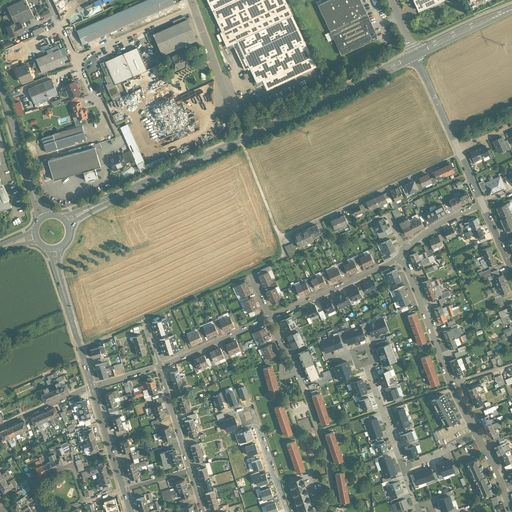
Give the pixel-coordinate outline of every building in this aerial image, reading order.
[(25,0),(22,0),(7,7),(14,23),(16,26),(21,23),(29,19),(34,17),(25,0)] [(149,0),(146,0),(76,31),(83,45),(156,13),(149,0)] [(172,0),(149,0),(156,13),(174,5),(172,0)] [(206,0),(222,32),(220,33),(226,47),(237,42),(243,55),(298,30),(284,0),(206,0)] [(328,0),(317,5),(330,32),(367,15),(359,0),(328,0)] [(441,0),(413,0),(418,11),(428,6),(429,7),(430,7),(433,7),(436,6),(438,4),(440,1),(440,0),(441,0)] [(92,6),(96,15),(106,10),(102,1),(92,6)] [(330,32),(324,35),(328,42),(334,40),(341,56),(378,38),(367,15),(330,32)] [(184,17),(173,22),(174,25),(186,20),(184,17)] [(174,25),(153,34),(162,53),(195,38),(187,20),(174,25)] [(16,26),(14,23),(7,26),(11,36),(24,30),(21,23),(16,26)] [(33,30),(36,35),(45,30),(43,26),(33,30)] [(298,30),(243,55),(256,83),(255,84),(257,87),(263,84),(267,91),(305,73),(300,63),(311,57),(298,30)] [(136,48),(123,54),(133,77),(147,71),(136,48)] [(59,50),(36,59),(42,73),(65,64),(59,50)] [(186,53),(176,58),(175,55),(169,58),(170,61),(171,60),(175,70),(186,65),(187,68),(192,66),(191,63),(190,63),(186,53)] [(123,54),(100,64),(106,77),(111,75),(115,85),(116,85),(133,77),(123,54)] [(311,57),(300,63),(305,73),(316,68),(311,57)] [(27,65),(21,68),(21,67),(17,68),(21,78),(20,79),(22,83),(26,81),(26,82),(32,80),(30,76),(32,75),(30,70),(29,70),(27,65)] [(115,85),(111,75),(106,77),(105,77),(108,83),(109,82),(110,84),(106,85),(112,98),(120,94),(116,85),(115,85)] [(51,80),(28,89),(34,103),(57,94),(51,80)] [(74,82),(64,87),(70,98),(71,98),(79,94),(80,93),(77,89),(76,87),(76,86),(74,82)] [(211,98),(208,90),(211,89),(209,84),(196,89),(198,93),(201,92),(202,96),(198,97),(200,102),(211,98)] [(134,86),(126,89),(128,95),(136,91),(134,86)] [(22,101),(15,102),(19,115),(25,113),(22,101)] [(81,106),(72,108),(74,113),(72,113),(73,117),(77,116),(78,120),(86,118),(87,117),(85,113),(86,113),(87,111),(86,110),(85,109),(82,110),(81,106)] [(78,120),(74,121),(76,128),(53,135),(57,149),(86,141),(82,126),(87,124),(86,118),(78,120)] [(127,125),(121,128),(127,142),(133,139),(127,125)] [(46,153),(57,149),(53,135),(42,138),(46,153)] [(499,140),(497,141),(496,140),(493,142),(498,153),(501,151),(501,150),(503,149),(503,150),(507,149),(507,148),(504,142),(502,137),(498,139),(499,140)] [(138,151),(133,139),(127,142),(131,151),(135,159),(135,160),(141,157),(139,152),(135,154),(134,153),(138,151)] [(485,146),(477,149),(481,158),(489,155),(487,151),(485,146)] [(95,147),(48,161),(54,180),(83,172),(86,181),(90,180),(90,181),(94,180),(94,179),(98,178),(95,168),(100,166),(95,147)] [(477,149),(470,152),(472,157),(474,162),(474,161),(481,158),(477,149)] [(128,152),(121,155),(125,163),(132,160),(128,152)] [(121,154),(117,155),(112,157),(113,157),(109,159),(111,165),(111,166),(112,167),(113,168),(113,169),(120,166),(120,167),(126,164),(125,163),(121,155),(121,154)] [(450,164),(442,168),(445,175),(453,171),(454,171),(452,168),(450,164)] [(442,168),(434,172),(436,176),(437,179),(445,175),(442,168)] [(428,175),(419,179),(422,186),(431,182),(430,179),(428,175)] [(484,184),(486,189),(489,196),(505,189),(501,180),(500,177),(499,177),(484,184)] [(0,179),(0,211),(11,207),(8,200),(4,202),(0,192),(0,187),(3,186),(0,179)] [(456,190),(465,186),(462,180),(453,184),(456,190)] [(409,193),(417,190),(413,181),(405,185),(406,187),(409,193)] [(484,184),(483,181),(478,183),(482,192),(486,189),(484,184)] [(398,187),(390,191),(395,201),(396,203),(401,200),(400,198),(402,197),(398,187)] [(466,192),(461,195),(461,196),(458,197),(462,205),(467,202),(467,201),(470,200),(466,192)] [(383,194),(374,198),(378,206),(387,202),(383,194)] [(458,197),(455,199),(454,199),(449,201),(453,209),(456,207),(462,205),(458,197)] [(374,198),(369,200),(369,201),(366,202),(369,210),(378,206),(374,198)] [(511,204),(511,202),(496,208),(501,220),(510,216),(511,215),(509,210),(511,208),(511,204)] [(442,205),(436,208),(437,209),(433,210),(437,218),(443,215),(442,214),(446,213),(442,205)] [(358,206),(350,209),(353,216),(361,212),(362,212),(360,210),(358,206)] [(433,210),(430,212),(424,215),(428,222),(431,220),(432,220),(437,218),(433,210)] [(344,215),(331,221),(334,229),(347,223),(344,215)] [(501,220),(500,220),(505,231),(511,227),(511,219),(510,216),(501,220)] [(473,218),(468,220),(469,222),(464,224),(466,228),(471,226),(472,230),(479,227),(478,223),(479,223),(477,219),(474,220),(473,218)] [(382,219),(374,222),(375,226),(374,226),(376,230),(377,229),(378,232),(378,233),(385,229),(387,229),(385,225),(386,225),(385,221),(384,222),(382,219)] [(409,221),(408,219),(399,223),(406,236),(406,235),(409,234),(415,231),(409,221)] [(419,219),(414,222),(413,219),(409,221),(415,231),(420,228),(423,226),(419,219)] [(316,225),(308,229),(313,239),(317,237),(316,236),(320,234),(316,225)] [(472,230),(468,232),(470,235),(473,234),(475,239),(484,235),(482,231),(481,231),(479,227),(472,230)] [(451,228),(443,231),(445,236),(447,239),(455,236),(451,228)] [(308,229),(293,236),(298,247),(313,240),(313,239),(308,229)] [(385,229),(378,233),(378,232),(377,233),(380,239),(388,236),(385,229)] [(438,237),(429,241),(432,249),(442,245),(440,242),(438,237)] [(390,240),(381,244),(383,249),(392,245),(390,240)] [(392,245),(383,249),(386,255),(395,250),(392,245)] [(490,247),(481,250),(485,259),(492,256),(491,252),(492,252),(490,247)] [(417,253),(409,256),(412,263),(424,259),(422,254),(418,256),(417,253)] [(370,254),(364,256),(369,266),(374,263),(372,259),(370,254)] [(359,259),(361,263),(363,268),(369,266),(364,256),(359,259)] [(481,260),(480,261),(481,265),(486,263),(488,267),(496,264),(495,259),(493,259),(492,256),(485,259),(481,260)] [(424,259),(412,263),(415,271),(422,268),(421,266),(430,263),(428,257),(424,259)] [(354,261),(348,264),(353,273),(358,270),(356,266),(354,261)] [(343,266),(345,271),(347,275),(353,273),(348,264),(343,266)] [(338,268),(332,271),(337,280),(342,278),(340,273),(338,268)] [(396,270),(386,274),(389,279),(398,275),(396,270)] [(332,271),(327,273),(330,279),(331,282),(337,280),(332,271)] [(262,274),(259,276),(261,281),(270,277),(268,272),(262,274)] [(498,273),(493,276),(497,287),(505,284),(503,280),(504,280),(503,275),(499,276),(498,273)] [(398,275),(389,279),(391,285),(395,283),(400,281),(398,275)] [(322,276),(316,278),(321,287),(326,285),(324,281),(322,276)] [(270,277),(261,281),(263,286),(267,285),(272,282),(270,277)] [(311,280),(314,286),(315,290),(321,287),(316,278),(311,280)] [(369,281),(365,283),(362,285),(366,293),(376,288),(373,283),(372,280),(369,282),(369,281)] [(429,280),(422,283),(424,290),(432,287),(429,280)] [(241,284),(236,286),(238,291),(247,287),(245,282),(241,284)] [(306,283),(300,285),(305,294),(310,292),(308,288),(306,283)] [(505,284),(497,287),(501,295),(502,295),(503,297),(507,295),(507,293),(509,292),(507,287),(506,288),(505,284)] [(295,288),(297,292),(299,297),(305,294),(300,285),(295,288)] [(403,286),(393,290),(396,296),(405,292),(403,286)] [(247,287),(238,291),(241,297),(246,294),(250,292),(247,287)] [(359,291),(357,287),(348,291),(350,295),(353,301),(361,297),(359,291)] [(432,287),(424,290),(427,297),(434,295),(432,287)] [(269,290),(266,292),(268,297),(277,293),(275,288),(269,290)] [(405,292),(396,296),(398,301),(407,297),(405,292)] [(277,293),(268,297),(271,302),(275,301),(280,298),(277,293)] [(348,305),(343,294),(340,295),(340,296),(338,297),(338,296),(335,297),(339,307),(342,305),(343,307),(347,305),(348,305)] [(407,297),(398,301),(400,307),(404,305),(410,303),(407,297)] [(249,300),(243,302),(245,307),(255,303),(252,298),(249,300)] [(322,302),(325,309),(327,313),(334,310),(329,299),(322,302)] [(255,303),(245,307),(248,313),(257,308),(255,303)] [(511,304),(507,306),(508,309),(503,310),(506,316),(511,313),(511,304)] [(315,305),(306,309),(309,318),(318,313),(315,305)] [(441,307),(434,310),(436,317),(444,314),(442,309),(441,307)] [(455,309),(448,312),(450,317),(453,316),(458,314),(457,309),(455,309)] [(326,319),(326,317),(323,311),(318,313),(322,321),(326,319)] [(511,313),(506,316),(505,316),(503,317),(505,321),(511,319),(511,320),(511,313)] [(425,342),(415,314),(408,316),(418,345),(425,342)] [(444,314),(436,317),(439,324),(446,321),(444,314)] [(280,322),(282,326),(294,321),(292,316),(285,319),(280,322)] [(230,317),(225,320),(229,329),(234,326),(232,322),(230,317)] [(154,329),(156,336),(169,332),(168,328),(169,328),(167,321),(166,321),(165,318),(152,322),(153,327),(154,327),(154,329)] [(375,322),(379,334),(387,331),(384,322),(382,318),(375,321),(375,322)] [(220,322),(219,322),(221,327),(223,331),(229,329),(225,320),(220,322)] [(294,321),(282,326),(284,331),(289,329),(296,326),(294,321)] [(375,322),(367,325),(369,330),(371,336),(379,334),(375,322)] [(214,325),(209,327),(213,336),(218,334),(216,329),(214,324),(214,325)] [(352,330),(356,342),(365,339),(362,332),(360,326),(352,329),(352,330)] [(204,329),(203,329),(206,335),(207,338),(213,336),(209,327),(204,329)] [(451,329),(442,332),(446,343),(447,343),(454,340),(459,338),(456,328),(455,327),(451,329)] [(260,330),(255,332),(257,338),(266,334),(264,328),(260,330)] [(344,333),(345,338),(348,345),(356,342),(352,330),(344,333)] [(198,332),(193,334),(197,343),(202,341),(200,337),(198,332)] [(287,337),(290,342),(301,337),(298,332),(292,335),(287,337)] [(187,336),(190,342),(191,346),(197,343),(193,334),(187,336)] [(266,334),(257,338),(259,343),(265,340),(269,339),(266,334)] [(141,335),(132,337),(138,356),(146,354),(141,335)] [(340,340),(338,335),(338,336),(329,338),(334,350),(342,347),(340,340)] [(173,336),(159,340),(161,346),(162,346),(162,348),(164,355),(177,351),(176,347),(177,347),(175,339),(174,340),(173,336)] [(301,337),(290,342),(292,349),(297,347),(304,344),(304,343),(301,337)] [(334,350),(329,338),(321,341),(325,353),(334,350)] [(454,340),(447,343),(449,350),(456,347),(454,340)] [(236,341),(231,343),(235,352),(240,350),(238,344),(236,341)] [(235,352),(231,343),(225,346),(227,349),(230,355),(235,352)] [(267,346),(262,348),(264,354),(273,350),(271,344),(267,346)] [(377,349),(379,357),(393,352),(390,344),(382,346),(377,349)] [(103,345),(98,346),(99,348),(90,350),(93,358),(101,356),(101,353),(105,352),(104,348),(103,345)] [(220,348),(215,350),(219,360),(224,357),(222,352),(220,348)] [(315,362),(310,349),(298,354),(299,357),(298,358),(299,360),(300,360),(301,362),(300,362),(301,364),(302,364),(303,367),(315,362)] [(215,350),(209,353),(211,356),(214,362),(219,360),(215,350)] [(273,350),(264,354),(267,359),(272,356),(276,355),(273,350)] [(396,361),(393,352),(379,357),(382,365),(388,363),(396,361)] [(206,359),(204,355),(199,358),(203,367),(208,364),(206,359)] [(272,356),(267,359),(264,360),(266,365),(274,361),(272,356)] [(439,384),(429,356),(421,358),(431,387),(439,384)] [(203,367),(199,358),(193,360),(195,364),(198,369),(203,367)] [(456,359),(449,362),(452,369),(459,367),(456,359)] [(95,365),(97,371),(106,368),(105,362),(95,365)] [(315,362),(303,367),(304,370),(304,371),(305,373),(306,375),(305,375),(306,377),(307,377),(309,381),(321,376),(315,362)] [(347,362),(334,367),(337,374),(350,369),(347,362)] [(271,366),(263,369),(271,398),(280,396),(271,366)] [(106,368),(97,371),(99,379),(108,376),(106,371),(109,370),(108,367),(106,368)] [(459,367),(452,369),(454,377),(462,374),(459,367)] [(350,369),(337,374),(339,381),(347,378),(353,376),(352,376),(350,369)] [(178,370),(170,373),(175,388),(183,386),(178,370)] [(380,381),(391,376),(389,371),(389,370),(384,372),(378,375),(380,381)] [(504,385),(500,375),(494,378),(498,387),(504,385)] [(388,384),(393,382),(391,376),(380,381),(382,386),(388,384)] [(151,379),(151,378),(147,379),(147,380),(147,382),(146,383),(146,385),(139,387),(140,391),(143,390),(147,389),(155,386),(154,380),(152,381),(151,379)] [(62,394),(57,383),(55,379),(53,380),(56,386),(55,386),(55,385),(52,387),(53,390),(56,397),(62,394)] [(356,381),(350,383),(350,384),(352,390),(364,385),(362,379),(356,381)] [(65,384),(61,386),(59,382),(57,383),(62,394),(68,392),(67,389),(69,388),(67,384),(65,384)] [(475,387),(468,390),(472,398),(480,395),(484,393),(480,384),(475,386),(475,387)] [(364,385),(352,390),(355,395),(355,396),(361,393),(366,391),(364,385)] [(155,386),(147,389),(148,391),(149,394),(152,394),(152,395),(155,394),(155,393),(157,392),(155,386)] [(231,387),(224,390),(230,405),(237,403),(235,397),(232,390),(231,387)] [(245,387),(238,389),(242,400),(248,398),(245,387)] [(394,398),(399,397),(399,396),(396,389),(396,388),(386,392),(384,393),(387,401),(394,398)] [(49,391),(47,392),(50,400),(56,397),(53,390),(49,391)] [(50,400),(47,392),(45,393),(41,395),(44,402),(50,400)] [(112,392),(104,395),(106,401),(114,399),(112,392)] [(329,422),(320,393),(317,394),(312,396),(322,424),(329,422)] [(185,394),(177,397),(182,413),(190,410),(185,394)] [(220,395),(213,397),(218,410),(224,408),(222,402),(220,395)] [(449,406),(447,402),(447,403),(446,401),(447,401),(443,395),(437,398),(431,401),(433,404),(432,405),(436,412),(437,412),(440,418),(439,419),(442,425),(443,424),(445,427),(457,420),(455,416),(454,416),(453,415),(454,414),(452,411),(451,411),(448,406),(449,406)] [(480,395),(472,398),(475,407),(482,404),(480,398),(481,397),(480,395)] [(369,400),(368,398),(360,401),(359,401),(362,410),(366,409),(372,407),(370,403),(371,403),(370,400),(369,400)] [(114,399),(106,401),(108,407),(116,405),(114,399)] [(156,405),(153,406),(153,407),(148,408),(150,414),(155,412),(163,410),(161,404),(158,405),(158,403),(155,404),(156,405)] [(86,405),(79,407),(79,409),(80,413),(88,411),(86,405)] [(292,433),(282,405),(274,408),(284,436),(292,433)] [(55,408),(48,410),(52,418),(54,417),(58,415),(55,408)] [(394,421),(406,417),(403,408),(398,410),(391,412),(394,421)] [(52,418),(48,410),(43,413),(46,420),(50,419),(52,418)] [(163,410),(155,412),(156,415),(156,418),(164,416),(163,410)] [(60,413),(60,414),(63,419),(65,423),(68,421),(64,411),(60,413)] [(43,413),(37,416),(40,423),(42,422),(46,420),(43,413)] [(79,422),(89,419),(89,416),(87,417),(87,418),(85,418),(84,418),(82,418),(80,413),(76,414),(79,422)] [(37,416),(31,418),(34,426),(38,424),(40,423),(37,416)] [(120,416),(112,419),(114,424),(121,422),(120,416)] [(234,417),(222,421),(226,432),(238,429),(234,417)] [(404,427),(409,425),(406,417),(394,421),(398,429),(404,427)] [(495,418),(489,421),(488,417),(481,420),(484,428),(497,422),(495,418)] [(379,427),(376,418),(370,421),(364,422),(365,423),(368,431),(379,427)] [(193,419),(184,421),(189,437),(197,435),(193,419)] [(121,422),(114,424),(115,430),(123,428),(122,426),(129,424),(128,420),(121,422)] [(24,421),(18,424),(21,431),(23,430),(27,429),(24,421)] [(497,422),(484,428),(488,436),(491,435),(495,433),(493,430),(499,427),(497,422)] [(21,431),(18,424),(12,427),(15,434),(19,432),(21,431)] [(15,434),(12,427),(6,430),(9,437),(13,435),(15,434)] [(168,427),(160,429),(161,432),(162,435),(170,433),(168,427)] [(382,435),(379,427),(368,431),(370,439),(371,440),(376,438),(382,435)] [(91,429),(87,430),(87,429),(83,430),(84,435),(86,440),(87,440),(94,437),(91,429)] [(9,437),(6,430),(0,432),(1,435),(0,436),(1,438),(2,437),(3,439),(7,438),(8,440),(10,439),(9,437)] [(237,435),(239,442),(248,440),(252,438),(250,431),(242,433),(237,435)] [(343,460),(333,432),(325,435),(335,463),(343,460)] [(408,442),(414,440),(411,432),(400,436),(403,444),(408,442)] [(170,433),(162,435),(163,438),(163,441),(171,439),(170,433)] [(94,437),(87,440),(88,443),(89,446),(96,443),(94,437)] [(126,439),(119,442),(121,447),(128,445),(126,439)] [(295,441),(287,444),(296,473),(304,470),(295,441)] [(67,442),(61,445),(64,453),(70,451),(67,442)] [(375,452),(376,451),(377,455),(388,451),(385,442),(384,442),(375,445),(373,446),(375,452)] [(506,442),(494,449),(498,457),(504,453),(510,450),(506,442)] [(96,443),(89,446),(90,449),(91,452),(96,451),(98,450),(96,443)] [(199,443),(191,446),(195,462),(204,459),(199,443)] [(49,449),(51,452),(56,450),(61,447),(60,444),(49,449)] [(255,444),(245,447),(248,456),(258,452),(255,444)] [(128,445),(121,447),(122,453),(130,451),(128,445)] [(84,447),(81,448),(84,455),(86,455),(86,454),(85,450),(90,449),(89,446),(84,447)] [(415,446),(405,450),(407,457),(417,454),(415,446)] [(56,450),(57,453),(59,456),(64,453),(61,447),(56,450)] [(160,453),(162,461),(177,456),(176,450),(173,451),(172,449),(160,453)] [(508,461),(504,453),(498,457),(502,465),(508,461)] [(177,456),(162,461),(164,468),(171,466),(171,464),(173,464),(174,465),(176,464),(176,463),(179,462),(177,456)] [(56,459),(54,460),(58,467),(63,465),(60,457),(56,459)] [(393,465),(390,457),(384,459),(378,461),(379,461),(382,470),(393,465)] [(259,459),(251,462),(254,471),(262,468),(259,459)] [(480,466),(476,459),(467,463),(469,466),(467,467),(469,472),(470,471),(471,473),(470,473),(472,478),(474,477),(475,481),(476,480),(477,483),(475,484),(477,489),(478,488),(479,490),(478,490),(480,495),(482,494),(484,497),(493,494),(489,486),(491,485),(490,483),(488,483),(485,476),(484,476),(481,469),(482,468),(481,466),(480,466)] [(52,461),(48,463),(52,470),(58,467),(54,460),(52,461)] [(444,462),(448,474),(453,472),(454,472),(451,466),(449,460),(444,462)] [(133,462),(125,464),(127,471),(145,465),(146,465),(145,461),(134,464),(133,462)] [(444,462),(438,464),(440,470),(442,476),(443,476),(448,474),(444,462)] [(44,464),(42,465),(46,473),(52,470),(48,463),(44,464)] [(40,466),(36,468),(40,476),(46,473),(42,465),(40,466)] [(145,465),(127,471),(130,479),(138,477),(136,470),(138,469),(138,470),(146,468),(145,465)] [(393,465),(382,470),(384,478),(385,478),(390,476),(396,474),(393,465)] [(432,474),(430,467),(421,470),(426,482),(434,479),(432,474)] [(206,468),(198,470),(201,479),(209,477),(206,468)] [(106,469),(98,471),(99,474),(100,477),(108,475),(106,469)] [(0,472),(0,479),(3,478),(9,474),(7,470),(5,472),(5,473),(1,475),(0,472)] [(426,482),(421,470),(413,473),(415,480),(417,485),(426,482)] [(349,502),(344,472),(336,473),(341,503),(349,502)] [(260,475),(254,477),(257,486),(259,485),(265,483),(268,482),(265,474),(260,475)] [(100,477),(97,478),(99,483),(109,480),(108,475),(100,477)] [(209,477),(201,479),(204,489),(212,486),(209,477)] [(302,478),(290,482),(295,499),(307,495),(302,478)] [(27,480),(21,483),(24,490),(22,491),(24,495),(30,492),(31,495),(34,493),(33,491),(32,491),(27,480)] [(109,480),(99,483),(101,491),(112,488),(109,480)] [(389,484),(385,485),(390,497),(396,495),(397,495),(396,494),(402,493),(403,492),(399,481),(398,481),(389,484)] [(6,483),(0,487),(0,488),(3,493),(10,489),(10,488),(8,485),(6,483)] [(186,484),(178,486),(179,492),(187,490),(186,484)] [(270,488),(260,492),(263,500),(266,499),(273,497),(270,488)] [(187,490),(179,492),(181,498),(189,496),(187,490)] [(218,507),(214,491),(205,494),(210,509),(218,507)] [(307,495),(295,499),(299,511),(310,511),(313,511),(307,495)] [(439,505),(451,501),(449,496),(443,498),(437,500),(439,505)] [(144,497),(136,500),(138,506),(146,504),(144,497)] [(496,497),(490,499),(493,505),(499,503),(496,497)] [(119,511),(115,498),(104,502),(106,511),(119,511)] [(398,502),(392,504),(395,511),(402,510),(406,508),(408,507),(405,499),(398,502)] [(43,508),(39,500),(34,503),(39,510),(43,508)] [(451,501),(439,505),(441,511),(447,509),(453,507),(451,501)] [(17,502),(15,504),(14,503),(12,504),(12,505),(10,507),(13,511),(20,507),(18,505),(17,502)] [(273,503),(265,506),(266,511),(274,511),(278,511),(275,503),(273,503)]
